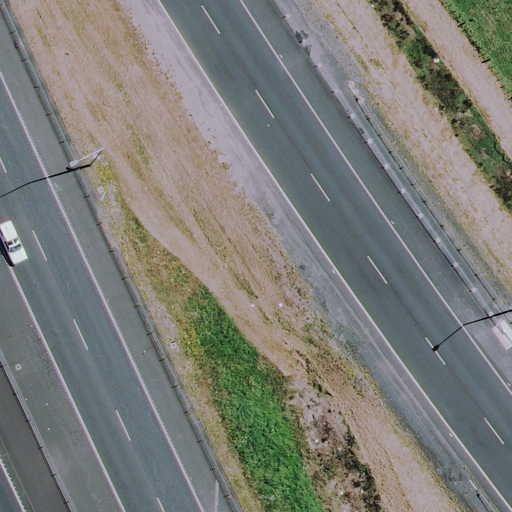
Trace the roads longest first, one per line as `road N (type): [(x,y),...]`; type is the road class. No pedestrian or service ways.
road 1 (motorway): [(198,0),(511,455)]
road 2 (motorway): [(0,159),(164,511)]
